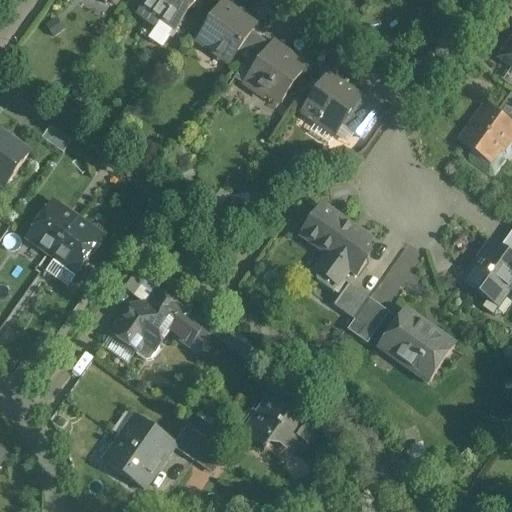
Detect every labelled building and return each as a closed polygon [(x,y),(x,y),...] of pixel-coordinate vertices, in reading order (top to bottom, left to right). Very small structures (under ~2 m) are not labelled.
[(148,0),(140,13),(159,26),(156,30),(170,40),(197,0),(148,0)] [(257,28),(224,5),(221,9),(218,9),(215,13),(216,15),(201,37),(213,45),(209,50),(230,65),(237,55),(252,34),(257,28)] [(252,34),(237,55),(247,62),(262,41),(252,34)] [(511,37),(498,57),(511,66),(511,37)] [(247,62),(241,71),(251,77),(272,48),(262,41),(247,62)] [(251,77),(245,85),(264,98),(267,94),(281,104),(303,73),(293,67),(297,61),(274,45),(272,48),(251,77)] [(361,102),(328,79),(305,111),(337,134),(342,128),(360,103),(361,102)] [(360,103),(342,128),(360,141),(377,116),(360,103)] [(511,117),(508,124),(487,109),(481,119),(476,119),(470,128),(470,132),(461,146),(490,167),(500,153),(504,153),(511,143),(510,139),(511,136),(511,117)] [(71,144),(50,129),(42,140),(63,155),(71,144)] [(31,155),(0,132),(0,186),(5,190),(31,155)] [(78,222),(53,204),(28,239),(53,257),(78,222)] [(368,242),(321,208),(301,238),(328,257),(316,275),(317,284),(333,295),(350,272),(357,278),(366,264),(365,259),(362,257),(369,247),(368,242)] [(103,240),(78,222),(53,257),(78,275),(103,240)] [(511,237),(501,253),(511,260),(511,237)] [(492,246),(464,285),(490,303),(504,285),(510,289),(511,286),(511,260),(501,253),(492,246)] [(143,268),(129,270),(119,285),(133,296),(142,284),(146,287),(154,276),(143,268)] [(370,301),(349,287),(334,308),(354,322),(370,301)] [(182,311),(157,293),(146,308),(171,326),(182,311)] [(389,315),(370,301),(354,322),(348,332),(367,346),(389,315)] [(144,307),(130,309),(112,336),(136,353),(145,341),(150,340),(160,347),(171,332),(174,328),(171,326),(146,308),(144,307)] [(206,328),(182,311),(171,326),(174,328),(171,332),(177,340),(178,340),(182,336),(194,344),(206,328)] [(455,347),(406,312),(379,350),(428,385),(455,347)] [(44,334),(29,355),(39,362),(54,341),(44,334)] [(194,344),(182,336),(178,340),(177,340),(180,346),(189,352),(194,344)] [(305,426),(267,400),(241,436),(264,453),(275,437),(291,449),(298,439),(306,427),(305,426)] [(175,445),(136,418),(104,464),(143,492),(173,449),(176,446),(175,445)] [(321,435),(306,425),(305,426),(306,427),(298,439),(311,449),(321,435)] [(208,442),(187,427),(175,445),(176,446),(173,449),(193,463),(208,442)] [(208,442),(193,463),(213,477),(228,456),(208,442)]
